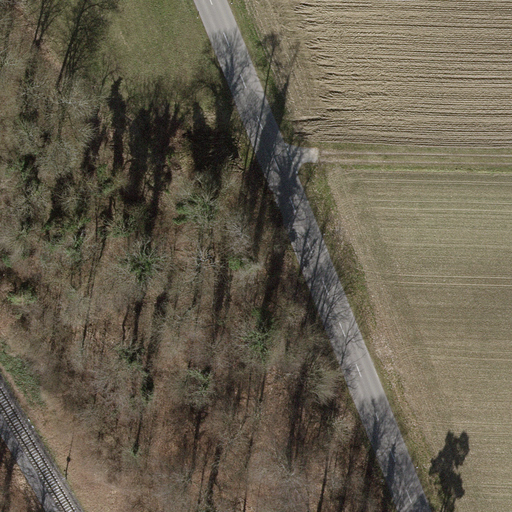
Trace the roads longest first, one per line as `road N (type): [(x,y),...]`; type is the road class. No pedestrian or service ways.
road 1 (unclassified): [(211,0),(417,511)]
road 2 (track): [(276,155),(511,159)]
